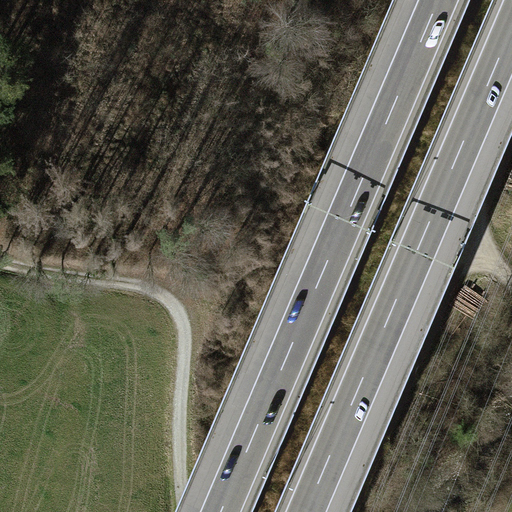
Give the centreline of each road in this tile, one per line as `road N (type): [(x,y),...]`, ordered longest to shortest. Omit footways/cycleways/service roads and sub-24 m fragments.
road 1 (motorway): [(438,0),(220,511)]
road 2 (motorway): [(307,511),(511,30)]
road 3 (track): [(180,511),(185,349),(176,309),(133,284),(0,261)]
road 4 (track): [(469,237),(346,511)]
road 5 (track): [(511,90),(469,237)]
